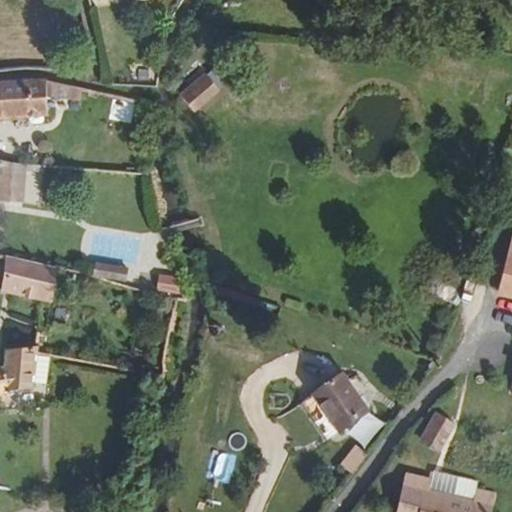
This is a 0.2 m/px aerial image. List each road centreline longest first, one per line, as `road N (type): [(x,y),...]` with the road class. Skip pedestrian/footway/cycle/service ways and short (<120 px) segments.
road 1 (residential): [(460,340),(333,511)]
road 2 (track): [(511,142),(460,340)]
